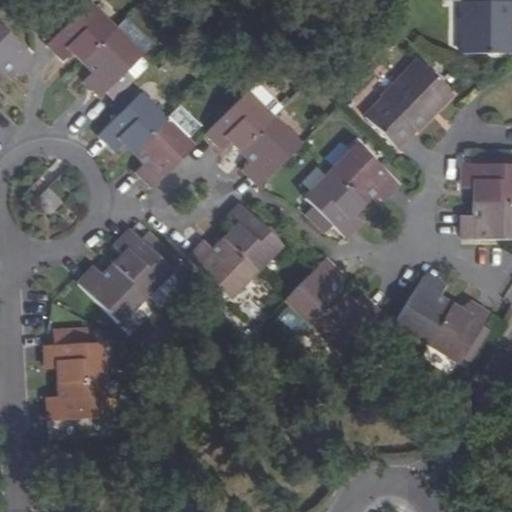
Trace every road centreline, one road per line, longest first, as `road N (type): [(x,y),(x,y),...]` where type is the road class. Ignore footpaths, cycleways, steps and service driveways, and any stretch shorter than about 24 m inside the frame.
road 1 (residential): [(511,72),(429,187),(420,247)]
road 2 (residential): [(15,396),(8,245)]
road 3 (residential): [(104,202),(99,180),(67,150),(24,152),(0,174)]
road 4 (residential): [(8,245),(49,260),(70,255),(100,224),(104,202)]
